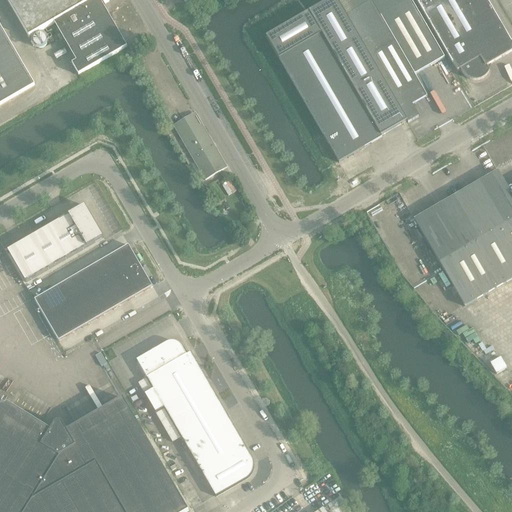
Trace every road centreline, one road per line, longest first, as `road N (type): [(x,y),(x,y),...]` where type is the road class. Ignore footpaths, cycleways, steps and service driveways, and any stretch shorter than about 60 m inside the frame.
road 1 (unclassified): [(478,511),(417,441),(280,234)]
road 2 (unclassified): [(280,234),(140,0)]
road 3 (unclassified): [(0,217),(97,164),(111,172),(186,295)]
road 4 (unclassified): [(186,295),(282,459),(286,478),(240,511)]
road 5 (unclassified): [(280,234),(511,103)]
